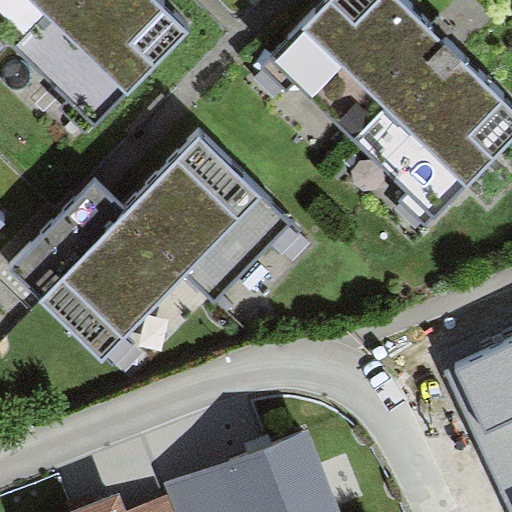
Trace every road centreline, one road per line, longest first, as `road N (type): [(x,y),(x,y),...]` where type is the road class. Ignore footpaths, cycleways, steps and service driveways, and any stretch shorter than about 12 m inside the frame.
road 1 (residential): [(432,511),(341,350),(0,478)]
road 2 (track): [(511,280),(341,350)]
